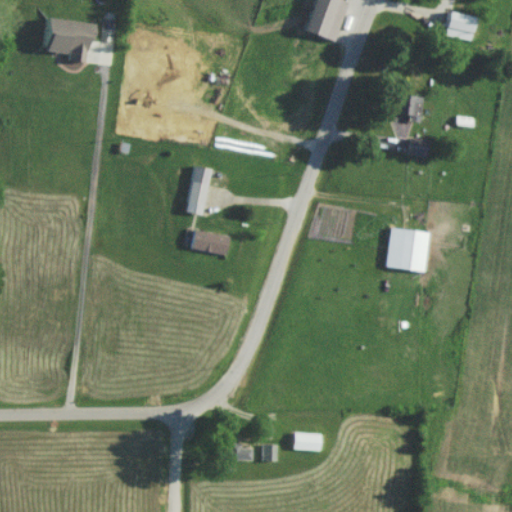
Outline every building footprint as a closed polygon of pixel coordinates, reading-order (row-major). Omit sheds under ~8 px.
[(329,46),(342,6),(322,0),(308,0),(297,36),(329,46)] [(440,41),(468,41),(468,19),(440,19),(440,41)] [(163,106),(167,69),(143,66),(139,103),(163,106)] [(416,120),(415,99),(384,101),(385,122),(416,120)] [(468,124),(452,123),(451,130),(467,132),(468,124)] [(422,162),(423,144),(404,143),(403,160),(422,162)] [(205,174),(188,171),(180,218),(196,220),(205,174)] [(418,277),(422,236),(385,232),(380,273),(418,277)] [(224,242),(188,235),(185,254),(220,261),(224,242)] [(314,439),(288,439),(288,456),(314,456),(314,439)] [(270,466),(270,451),(259,451),(259,466),(270,466)]
